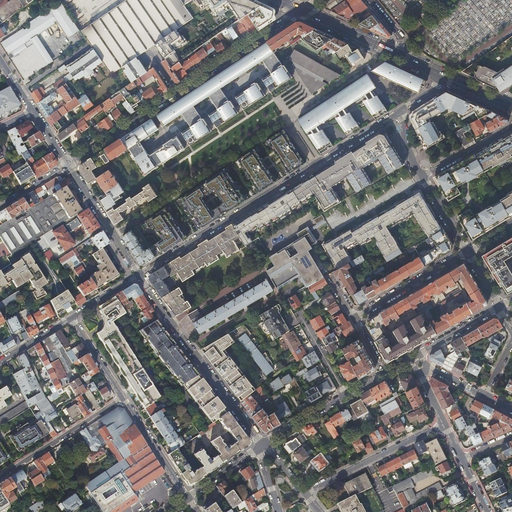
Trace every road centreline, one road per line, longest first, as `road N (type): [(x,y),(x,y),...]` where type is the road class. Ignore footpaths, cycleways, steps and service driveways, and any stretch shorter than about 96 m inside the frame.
road 1 (residential): [(402,110),(139,275)]
road 2 (residential): [(139,275),(260,444)]
road 3 (residential): [(443,422),(303,493)]
road 4 (residential): [(175,93),(301,8)]
road 5 (residential): [(0,477),(120,398)]
road 6 (residential): [(67,164),(139,275)]
road 7 (residential): [(466,251),(353,318)]
road 8 (residential): [(67,164),(175,93)]
